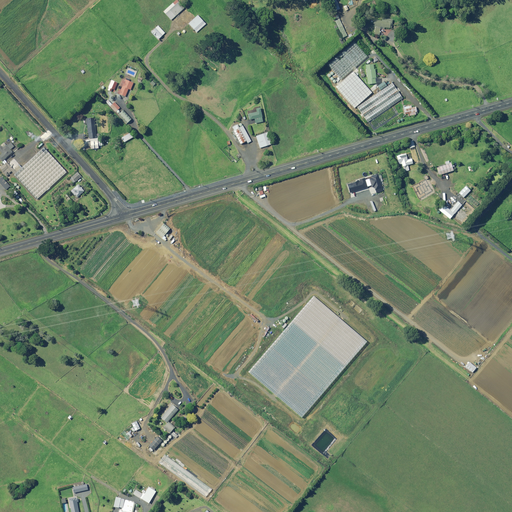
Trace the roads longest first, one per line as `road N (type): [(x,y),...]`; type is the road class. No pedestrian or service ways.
road 1 (secondary): [(511,102),(126,215)]
road 2 (unclassified): [(126,215),(0,72)]
road 3 (secondary): [(126,215),(0,252)]
